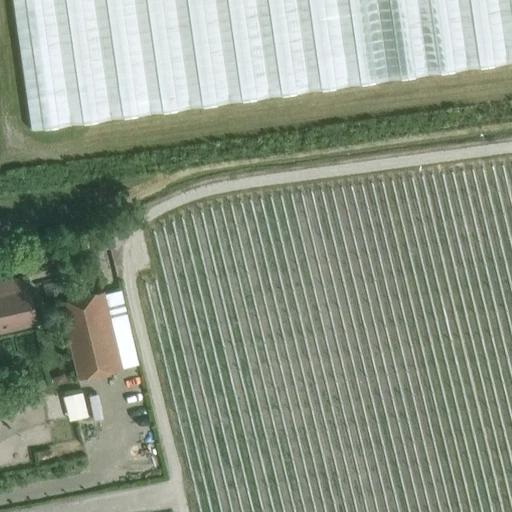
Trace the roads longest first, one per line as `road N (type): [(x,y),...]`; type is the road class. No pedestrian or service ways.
road 1 (unknown): [(0,486),(126,456),(133,429),(117,371)]
road 2 (unknown): [(55,511),(174,480)]
